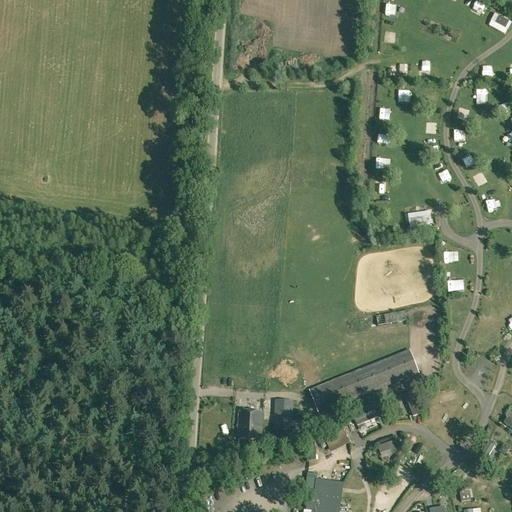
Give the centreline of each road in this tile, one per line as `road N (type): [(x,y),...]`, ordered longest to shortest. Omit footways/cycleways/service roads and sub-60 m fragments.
road 1 (unclassified): [(189,511),(221,0)]
road 2 (track): [(215,85),(327,83),(371,60),(372,26)]
